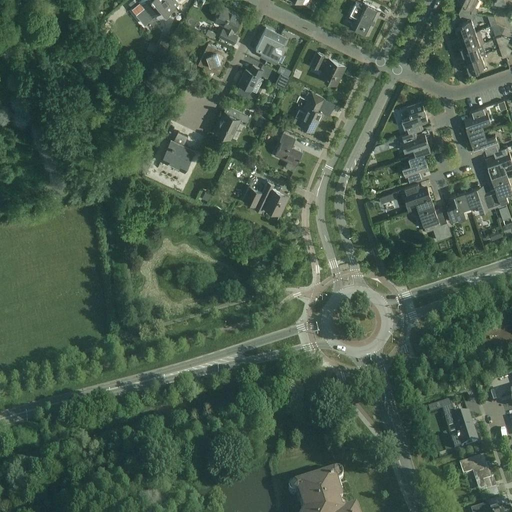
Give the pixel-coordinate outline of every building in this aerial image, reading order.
[(164,15),(179,2),(177,0),(140,0),(130,10),(142,25),(160,10),(164,15)] [(480,0),(459,0),(461,1),(461,3),(462,4),(459,12),(473,14),(473,13),(476,14),(477,7),(480,0)] [(368,34),(380,10),(364,2),(363,5),(356,1),(348,16),(356,19),(352,26),(363,32),(368,34)] [(235,29),(242,15),(222,6),(215,20),(227,26),(225,30),(223,28),(219,35),(234,42),(237,35),(232,33),(234,29),(235,29)] [(455,26),(459,37),(475,31),(471,19),(473,19),(473,14),(459,12),(458,12),(461,21),(462,24),(455,26)] [(501,32),(504,27),(496,23),(491,25),(495,35),(501,32)] [(282,44),(286,37),(266,27),(256,47),(263,51),(261,56),(276,63),(283,49),(278,46),(277,43),(280,43),(282,44)] [(208,29),(205,34),(213,38),(216,33),(208,29)] [(459,37),(462,47),(469,45),(469,47),(481,43),(477,30),(475,31),(459,37)] [(501,36),(496,38),(499,48),(506,46),(508,40),(501,36)] [(159,39),(155,47),(162,50),(166,43),(159,39)] [(462,47),(460,47),(463,56),(465,55),(466,59),(480,54),(486,52),(482,42),(481,43),(469,47),(469,45),(462,47)] [(218,74),(228,53),(208,43),(198,64),(218,74)] [(506,46),(499,48),(502,58),(509,55),(511,50),(505,46),(506,46)] [(338,75),(343,65),(317,52),(311,65),(321,70),(319,74),(326,77),(325,79),(335,84),(339,76),(338,75)] [(484,65),(480,54),(466,59),(468,64),(466,64),(469,73),(478,69),(477,67),(484,65)] [(261,76),(264,70),(252,64),(249,70),(245,68),(238,83),(251,89),(258,75),(261,76)] [(255,87),(263,96),(268,92),(261,82),(255,87)] [(319,110),(324,98),(311,92),(303,107),(306,108),(304,111),(300,109),(294,121),(313,130),(322,112),(319,110)] [(401,119),(406,133),(406,134),(416,130),(416,131),(423,128),(420,121),(427,119),(422,104),(408,109),(410,116),(401,119)] [(245,124),(248,116),(227,106),(215,131),(230,138),(239,121),(245,124)] [(464,121),(469,136),(484,131),(482,124),(490,121),(485,106),(469,112),(471,119),(464,121)] [(413,147),(415,154),(423,152),(430,149),(425,135),(418,137),(416,131),(416,130),(406,134),(406,133),(399,136),(404,150),(413,147)] [(184,170),(194,150),(183,145),(188,135),(178,131),(173,140),(171,139),(161,159),(184,170)] [(484,155),(491,153),(491,152),(500,149),(495,135),(486,138),(484,131),(469,136),(474,150),(481,148),(484,155)] [(300,158),(300,157),(299,156),(302,150),(292,145),(295,139),(282,133),(279,139),(282,140),(275,154),(296,164),(299,158),(300,158)] [(511,160),(507,146),(500,149),(491,152),(491,153),(493,159),(486,161),(491,176),(506,171),(503,164),(511,160)] [(428,166),(423,152),(415,154),(408,156),(411,164),(402,166),(407,181),(423,176),(421,168),(428,166)] [(253,170),(249,175),(256,180),(259,174),(253,170)] [(494,207),(499,206),(508,202),(505,193),(511,191),(511,189),(506,171),(491,176),(495,189),(489,191),(494,207)] [(416,200),(418,207),(432,202),(428,188),(421,190),(418,183),(402,189),(407,204),(416,200)] [(280,214),(289,195),(271,187),(267,194),(249,185),(243,199),(256,205),(257,204),(280,214)] [(479,186),(465,191),(470,206),(477,203),(480,212),(494,207),(489,191),(482,193),(479,186)] [(205,191),(202,198),(208,200),(211,194),(205,191)] [(463,208),(470,206),(465,191),(450,196),(453,203),(446,205),(451,222),(466,217),(463,208)] [(435,209),(432,202),(418,207),(426,231),(433,228),(436,240),(451,235),(442,207),(435,209)] [(507,204),(499,207),(503,219),(511,217),(507,204)] [(511,222),(502,226),(505,236),(511,234),(511,233),(511,230),(511,229),(511,222)] [(451,407),(441,410),(445,420),(452,418),(458,437),(457,437),(457,438),(451,440),(454,448),(477,441),(468,413),(454,417),(451,407)] [(489,497),(498,494),(489,463),(485,464),(483,456),(459,464),(463,475),(473,472),(480,494),(487,491),(489,497)] [(288,489),(289,491),(290,493),(291,495),(294,495),(295,495),(298,505),(300,504),(301,510),(303,509),(304,511),(358,511),(357,507),(348,510),(346,503),(342,501),(341,497),(342,497),(341,491),(342,490),(339,481),(341,481),(342,479),(343,477),(343,474),(341,472),(340,471),(337,470),(335,470),(292,484),(290,485),(289,487),(288,489)]
